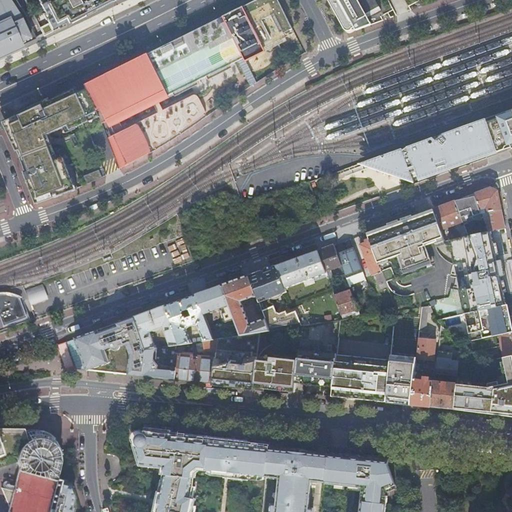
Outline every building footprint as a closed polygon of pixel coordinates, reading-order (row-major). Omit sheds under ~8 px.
[(0,0),(0,55),(36,38),(23,10),(16,0),(0,0)] [(25,0),(30,7),(43,35),(52,31),(50,27),(45,19),(44,19),(41,13),(43,12),(38,2),(37,0),(25,0)] [(42,0),(38,2),(43,12),(44,13),(47,11),(49,16),(45,18),(45,19),(50,27),(62,21),(64,25),(83,15),(83,14),(82,12),(92,6),(94,9),(111,0),(42,0)] [(278,0),(256,0),(186,35),(86,85),(95,104),(100,117),(103,123),(108,121),(115,134),(113,136),(116,145),(119,143),(121,145),(120,145),(123,151),(119,153),(124,167),(158,149),(194,125),(187,111),(187,110),(186,110),(186,109),(185,109),(184,108),(183,108),(182,107),(181,107),(180,107),(179,108),(164,113),(154,117),(148,119),(140,122),(133,126),(127,128),(124,130),(117,116),(242,55),(244,58),(286,37),(284,33),(292,29),(278,0)] [(372,24),(369,19),(382,12),(375,0),(328,0),(329,2),(342,24),(344,29),(350,25),(353,29),(355,28),(356,30),(372,24)] [(83,15),(84,16),(94,10),(94,9),(92,6),(82,12),(83,14),(83,15)] [(49,16),(47,11),(44,13),(43,12),(41,13),(44,19),(45,19),(45,18),(49,16)] [(64,25),(62,21),(50,27),(52,31),(64,25)] [(72,91),(35,108),(38,114),(31,117),(30,114),(8,124),(11,131),(20,150),(21,150),(23,149),(32,174),(30,175),(26,177),(36,204),(71,191),(72,191),(68,180),(71,179),(71,178),(63,158),(58,160),(55,161),(45,136),(48,135),(64,127),(68,125),(70,130),(75,128),(88,122),(86,117),(97,112),(100,117),(95,104),(86,85),(85,85),(88,89),(79,93),(74,96),(72,91)] [(148,119),(154,117),(164,113),(179,108),(180,107),(181,107),(182,107),(183,108),(184,108),(185,109),(186,109),(186,110),(187,110),(187,111),(194,125),(205,118),(206,116),(206,112),(198,96),(194,95),(127,128),(133,126),(140,122),(148,119)] [(38,114),(35,108),(29,111),(30,114),(31,117),(38,114)] [(511,109),(485,119),(495,145),(498,152),(511,147),(511,149),(511,148),(511,109)] [(30,114),(29,111),(7,122),(8,124),(30,114)] [(97,112),(86,117),(88,122),(88,123),(100,117),(97,112)] [(495,145),(485,119),(343,170),(345,177),(363,170),(361,164),(369,161),(379,166),(414,182),(439,173),(437,168),(436,167),(495,145)] [(20,150),(11,131),(8,132),(17,151),(20,150)] [(58,160),(48,135),(45,136),(55,161),(58,160)] [(490,152),(498,152),(495,145),(436,167),(437,168),(444,166),(451,165),(458,164),(463,162),(475,155),(482,153),(485,152),(490,152)] [(23,149),(21,150),(30,175),(32,174),(23,149)] [(361,164),(363,170),(371,167),(414,182),(379,166),(369,161),(361,164)] [(99,170),(84,177),(87,185),(102,178),(99,170)] [(71,191),(72,193),(76,191),(71,178),(71,179),(68,180),(72,191),(71,191)] [(482,214),(502,211),(498,192),(492,189),(486,191),(475,195),(482,214)] [(482,214),(475,195),(467,197),(455,202),(462,221),(470,218),(482,214)] [(464,225),(462,221),(455,202),(447,205),(433,210),(445,241),(449,240),(467,237),(464,226),(464,225)] [(320,211),(322,217),(331,214),(329,207),(320,211)] [(426,249),(445,241),(433,210),(400,223),(368,233),(371,244),(380,266),(399,259),(404,273),(432,262),(426,249)] [(489,232),(490,232),(506,229),(504,219),(502,211),(482,214),(489,232)] [(449,240),(457,277),(502,268),(501,264),(499,262),(497,262),(495,255),(490,232),(489,232),(467,237),(449,240)] [(373,277),(382,273),(380,266),(371,244),(369,240),(365,241),(366,244),(361,246),(373,277)] [(343,267),(339,257),(334,245),(327,248),(318,251),(326,273),(343,267)] [(327,274),(326,273),(318,251),(297,259),(277,266),(286,289),(327,274)] [(366,279),(361,268),(355,252),(339,257),(343,267),(345,274),(350,286),(366,280),(366,279)] [(262,314),(265,320),(266,324),(269,332),(290,329),(302,327),(296,312),(287,316),(286,312),(280,314),(276,313),(273,304),(268,303),(267,301),(271,299),(282,294),(287,293),(285,289),(286,289),(277,266),(248,277),(256,297),(258,303),(262,314)] [(457,277),(465,314),(506,306),(501,282),(500,276),(502,276),(503,273),(502,268),(457,277)] [(373,300),(390,294),(382,273),(373,277),(366,279),(366,280),(373,300)] [(260,333),(269,332),(266,324),(265,320),(250,325),(242,302),(256,297),(248,277),(223,286),(230,306),(235,319),(241,335),(241,336),(260,333)] [(42,284),(24,291),(28,300),(30,305),(48,299),(42,284)] [(230,306),(223,286),(210,290),(197,295),(204,315),(217,311),(218,313),(222,312),(226,322),(235,319),(230,306)] [(335,296),(342,315),(349,313),(352,313),(359,310),(352,291),(335,296)] [(0,329),(30,320),(23,302),(20,303),(19,299),(21,298),(21,297),(19,297),(18,296),(17,296),(16,295),(15,295),(14,295),(12,294),(11,294),(10,294),(9,293),(8,293),(6,293),(5,293),(4,293),(3,293),(1,293),(0,292),(0,329)] [(214,340),(204,315),(197,295),(183,300),(166,307),(180,346),(191,344),(187,330),(189,328),(194,326),(198,326),(203,339),(201,339),(202,342),(203,342),(214,340)] [(258,315),(262,314),(258,303),(254,305),(258,315)] [(423,308),(422,315),(431,317),(435,316),(431,306),(423,308)] [(504,357),(511,355),(511,325),(511,326),(506,306),(465,314),(471,342),(500,336),(504,357)] [(180,346),(166,307),(152,312),(135,318),(136,321),(145,344),(147,351),(161,349),(159,343),(154,345),(150,333),(153,331),(154,332),(155,332),(156,332),(157,332),(158,331),(159,330),(160,328),(163,328),(170,347),(175,346),(180,346)] [(419,340),(428,341),(431,317),(422,315),(420,332),(419,340)] [(132,350),(145,344),(136,321),(123,326),(132,350)] [(452,335),(441,325),(439,344),(450,346),(452,335)] [(132,350),(123,326),(98,331),(113,374),(139,374),(148,374),(150,363),(147,351),(145,344),(132,350)] [(387,399),(387,403),(412,405),(416,373),(417,363),(420,332),(394,330),(391,361),(387,399)] [(101,372),(113,374),(98,331),(76,339),(88,371),(101,372)] [(233,386),(254,389),(257,364),(260,333),(241,336),(241,335),(217,339),(216,353),(215,358),(212,384),(233,386)] [(88,371),(76,339),(67,343),(77,370),(88,371)] [(216,353),(217,339),(214,340),(203,342),(205,352),(216,353)] [(419,340),(417,363),(421,363),(421,362),(426,363),(427,360),(434,360),(436,342),(428,341),(419,340)] [(297,381),(333,385),(336,357),(299,353),(298,364),(297,381)] [(212,384),(215,358),(199,357),(199,358),(197,357),(196,361),(193,361),(194,356),(179,355),(179,357),(178,367),(177,378),(177,380),(191,382),(193,382),(212,384)] [(391,361),(336,355),(336,357),(332,397),(360,400),(372,401),(372,398),(387,399),(391,361)] [(511,355),(504,357),(507,367),(503,368),(505,383),(489,389),(479,388),(477,401),(476,412),(511,415),(511,355)] [(163,376),(177,378),(178,367),(170,366),(170,359),(162,358),(161,365),(150,363),(148,374),(163,376)] [(277,391),(295,393),(297,381),(298,364),(297,364),(278,362),(278,366),(257,364),(254,389),(277,391)] [(416,373),(412,405),(423,406),(433,408),(436,382),(435,382),(431,381),(431,374),(416,373)] [(436,382),(433,408),(445,409),(455,410),(456,399),(456,398),(457,385),(436,382)] [(456,398),(477,401),(479,388),(457,385),(456,398)] [(26,442),(30,440),(26,429),(25,426),(0,426),(0,437),(1,441),(0,441),(0,454),(0,455),(0,511),(7,511),(9,505),(7,500),(1,486),(13,489),(19,466),(19,465),(18,462),(18,458),(18,454),(19,451),(21,447),(24,444),(26,442)] [(137,444),(145,434),(144,433),(143,433),(142,433),(141,433),(140,433),(139,434),(138,435),(137,436),(136,436),(136,438),(135,439),(135,440),(135,441),(136,443),(137,444)] [(209,469),(211,442),(169,437),(169,436),(167,436),(145,434),(137,444),(143,466),(167,468),(166,475),(165,475),(162,493),(160,499),(157,511),(195,511),(198,500),(191,499),(192,495),(194,496),(195,487),(196,478),(195,478),(196,473),(201,468),(209,469)] [(48,511),(57,479),(61,464),(61,460),(61,457),(61,456),(60,453),(59,449),(57,446),(54,443),(51,441),(48,439),(44,438),(40,437),(36,438),(33,438),(30,440),(26,442),(24,444),(21,447),(19,451),(18,454),(18,458),(18,462),(19,465),(19,466),(13,489),(1,486),(7,500),(10,501),(9,505),(7,511),(48,511)] [(266,476),(269,447),(249,445),(226,443),(211,442),(209,469),(208,470),(266,476)] [(312,481),(314,481),(317,454),(317,453),(303,451),(269,447),(266,476),(266,477),(274,478),(274,476),(278,476),(278,478),(280,478),(279,484),(282,485),(280,498),(278,498),(277,505),(273,505),(271,511),(312,511),(313,509),(309,509),(312,481)] [(322,482),(325,454),(317,454),(314,481),(322,482)] [(389,466),(389,460),(366,458),(342,455),(329,454),(326,482),(363,486),(360,511),(385,511),(388,495),(385,495),(385,493),(386,488),(394,485),(395,484),(389,466)] [(72,511),(74,507),(72,507),(74,500),(74,499),(74,496),(74,492),(73,492),(73,490),(72,488),(70,482),(65,481),(64,483),(61,482),(61,480),(57,479),(48,511),(72,511)]
